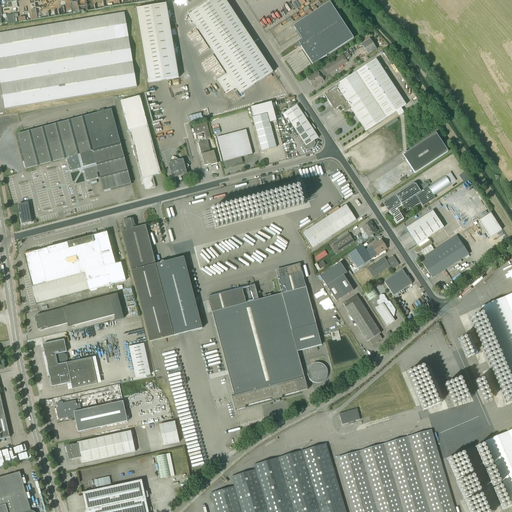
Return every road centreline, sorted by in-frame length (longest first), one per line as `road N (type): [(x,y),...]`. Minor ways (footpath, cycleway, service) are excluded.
road 1 (unclassified): [(5,238),(327,154),(333,146)]
road 2 (unclassified): [(175,511),(239,451),(341,392),(440,309)]
road 3 (unclassified): [(440,309),(333,146)]
road 4 (tertiary): [(57,511),(15,332)]
road 5 (unclassified): [(333,146),(237,0)]
road 6 (unknown): [(201,187),(183,128),(190,70),(181,26)]
